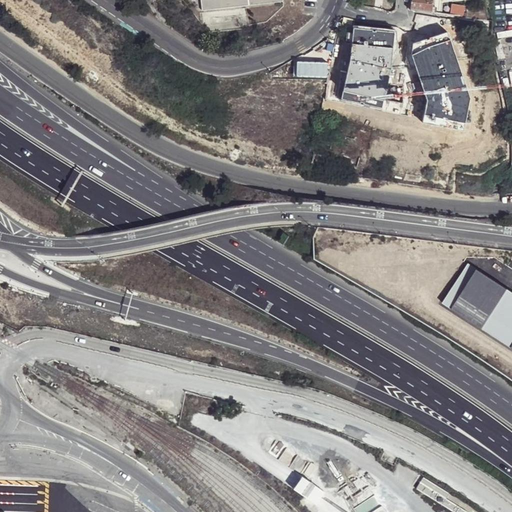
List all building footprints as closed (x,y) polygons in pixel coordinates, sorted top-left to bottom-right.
[(204,0),(206,10),(253,4),(252,0),(204,0)] [(432,0),(410,0),(410,10),(431,13),(432,0)] [(451,4),(449,15),(462,17),(463,12),(464,6),(451,4)] [(473,18),(487,20),(485,9),(472,8),(473,18)] [(394,32),(354,27),(350,60),(341,99),(382,109),(390,71),(394,32)] [(429,48),(413,56),(427,102),(424,115),(465,123),(470,98),(451,42),(429,48)] [(511,291),(468,263),(442,303),(511,348),(511,291)] [(293,489),(316,505),(325,493),(302,477),(293,489)] [(416,489),(452,511),(467,511),(446,499),(449,494),(423,478),(416,489)]
